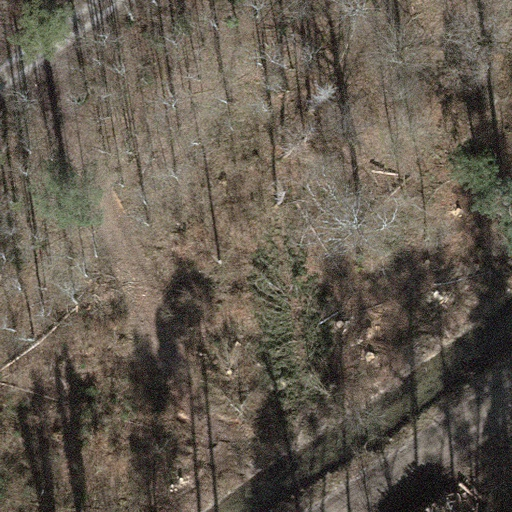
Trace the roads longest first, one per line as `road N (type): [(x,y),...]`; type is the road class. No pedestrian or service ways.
road 1 (track): [(349,511),(511,403)]
road 2 (track): [(0,86),(121,0)]
